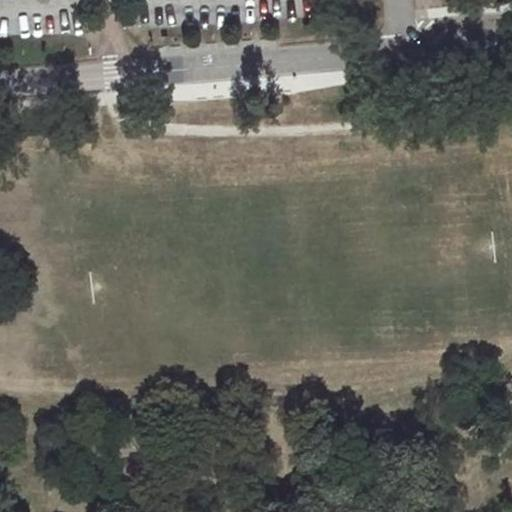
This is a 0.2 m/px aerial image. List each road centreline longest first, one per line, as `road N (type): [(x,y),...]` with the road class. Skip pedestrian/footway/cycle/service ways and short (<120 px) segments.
road 1 (unclassified): [(0,85),(511,42)]
road 2 (track): [(511,492),(490,337)]
